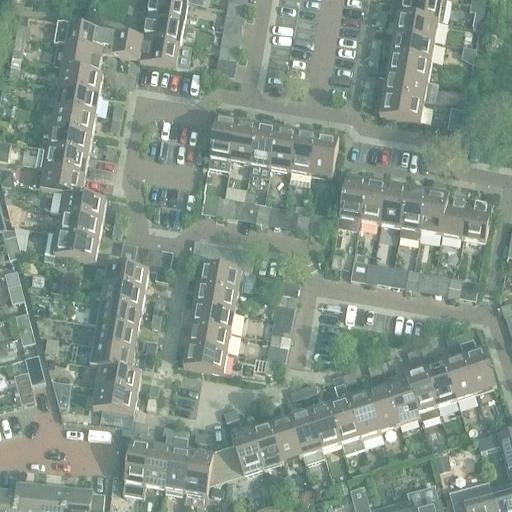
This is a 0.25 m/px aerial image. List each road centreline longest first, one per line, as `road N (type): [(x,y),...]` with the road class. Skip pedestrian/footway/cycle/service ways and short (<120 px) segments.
road 1 (residential): [(511,182),(458,174),(440,148),(366,136),(348,116),(316,111)]
road 2 (residential): [(206,396),(246,401),(292,384),(312,287)]
road 3 (residential): [(490,318),(312,287)]
road 4 (residential): [(132,171),(143,107),(195,116),(218,95),(245,99)]
road 5 (residential): [(312,287),(295,248),(203,231),(183,250)]
road 6 (residential): [(490,318),(511,182)]
road 7 (residential): [(183,250),(161,377)]
road 8 (residential): [(183,250),(131,240),(139,205),(132,171)]
